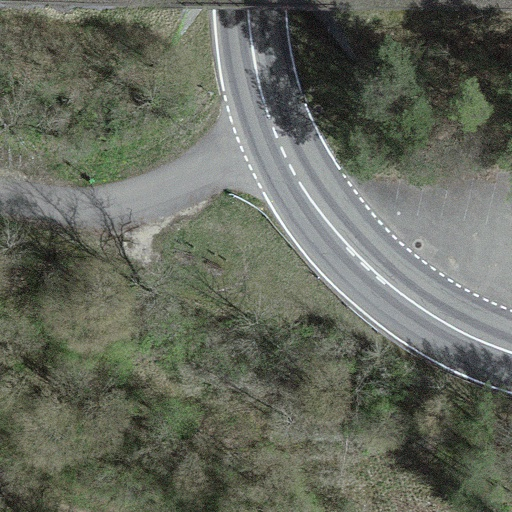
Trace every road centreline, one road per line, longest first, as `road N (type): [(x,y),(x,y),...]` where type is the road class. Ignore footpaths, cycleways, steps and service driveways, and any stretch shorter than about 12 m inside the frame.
road 1 (primary): [(511,352),(400,294),(320,213),(271,123),(247,0)]
road 2 (track): [(283,153),(138,206),(0,205)]
